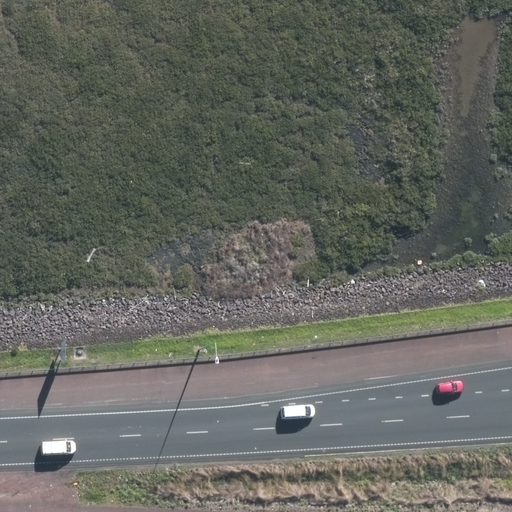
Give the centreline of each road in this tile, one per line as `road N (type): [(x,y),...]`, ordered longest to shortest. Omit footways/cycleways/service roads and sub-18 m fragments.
road 1 (motorway): [(0,440),(290,430)]
road 2 (motorway): [(290,430),(511,390)]
road 3 (motorway): [(290,430),(511,411)]
